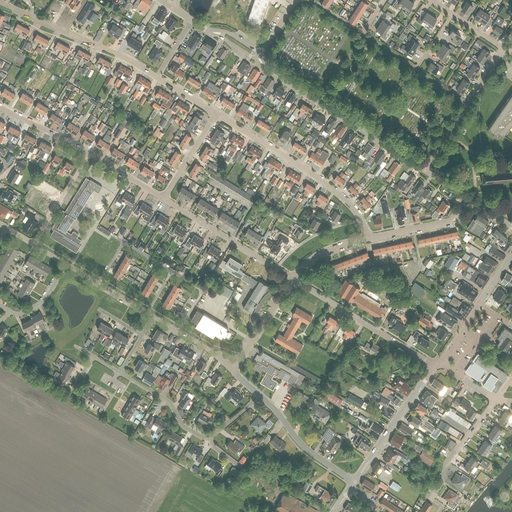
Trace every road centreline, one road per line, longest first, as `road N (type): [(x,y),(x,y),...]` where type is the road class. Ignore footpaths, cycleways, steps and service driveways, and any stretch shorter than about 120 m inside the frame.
road 1 (residential): [(369,238),(338,193),(216,114)]
road 2 (tertiary): [(424,171),(267,69)]
road 3 (residential): [(156,77),(0,2)]
road 4 (unclassified): [(435,367),(292,281)]
road 5 (unclassified): [(292,281),(163,199)]
road 6 (unclassified): [(424,171),(503,49)]
road 7 (secondary): [(354,483),(435,367)]
road 8 (residential): [(441,507),(432,497),(444,465),(495,400)]
road 9 (residential): [(354,483),(307,450),(259,396)]
